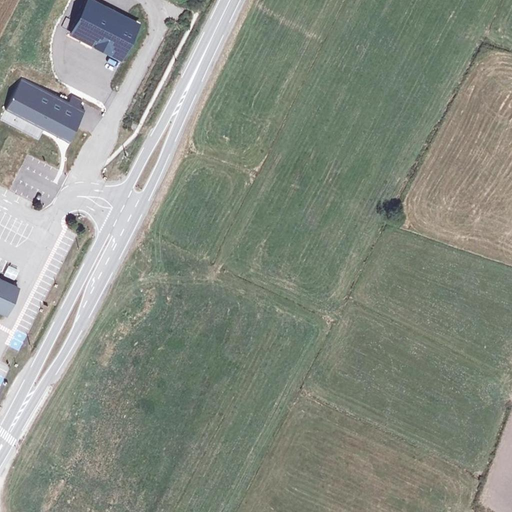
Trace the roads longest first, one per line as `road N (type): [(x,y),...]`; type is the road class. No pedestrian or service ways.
road 1 (secondary): [(82,321),(165,154),(191,78)]
road 2 (secondary): [(122,195),(10,430)]
road 3 (secondary): [(82,321),(89,287),(133,201),(122,195)]
road 4 (secondary): [(191,78),(122,195)]
road 5 (secondary): [(10,430),(82,321)]
